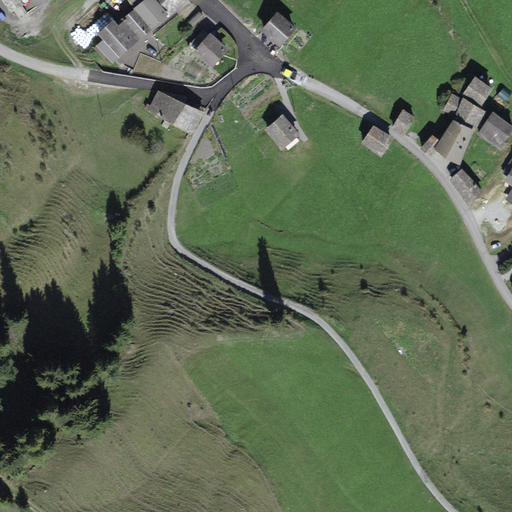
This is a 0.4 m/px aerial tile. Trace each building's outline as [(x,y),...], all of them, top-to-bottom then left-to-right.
[(4,0),(11,10),(22,3),(19,0),(4,0)] [(151,25),(167,11),(157,0),(130,0),(135,7),(151,25)] [(179,0),(157,0),(167,11),(179,0)] [(122,18),(124,19),(140,37),(152,26),(151,25),(135,7),(122,18)] [(295,25),(278,10),(263,27),(280,43),(295,25)] [(162,42),(186,24),(179,14),(155,33),(162,42)] [(113,60),(140,37),(124,19),(119,24),(114,18),(99,31),(105,38),(95,46),(105,56),(108,54),(113,60)] [(227,46),(211,32),(195,49),(212,64),(227,46)] [(491,86),(476,76),(465,92),(481,103),(491,86)] [(192,131),(202,111),(159,90),(150,109),(192,131)] [(446,107),(456,113),(454,116),(475,128),(486,109),(464,97),(463,98),(454,93),(446,107)] [(412,115),(402,110),(394,126),(404,132),(412,115)] [(511,127),(511,123),(493,111),(480,132),(500,145),(511,127)] [(297,133),(283,114),(267,127),(281,146),(297,133)] [(457,159),(475,128),(454,116),(441,140),(433,135),(422,147),(432,153),(435,147),(457,159)] [(392,136),(374,125),(363,141),(382,152),(392,136)] [(481,191),(463,168),(451,177),(469,200),(481,191)]
